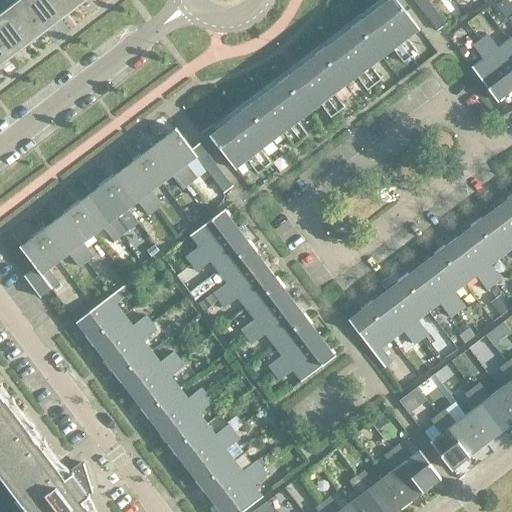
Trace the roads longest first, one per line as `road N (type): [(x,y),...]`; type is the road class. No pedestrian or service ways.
road 1 (residential): [(478,161),(352,258),(332,256),(304,220),(305,197),(422,109),(442,111)]
road 2 (residential): [(0,305),(160,511)]
road 3 (tertiary): [(0,148),(190,7)]
